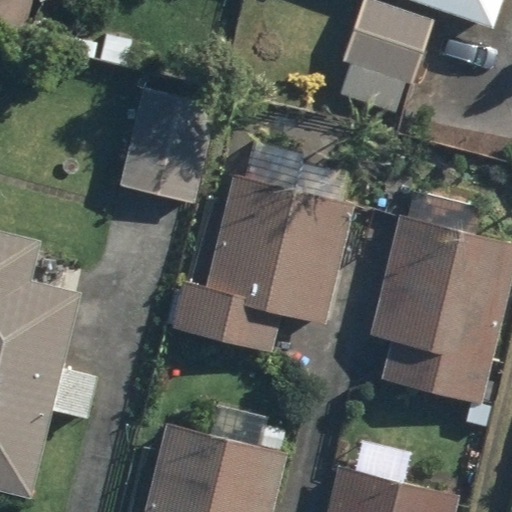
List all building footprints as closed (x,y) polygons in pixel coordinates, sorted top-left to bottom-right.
[(413,0),(491,27),(500,0),(413,0)] [(339,57),(414,84),(433,28),(359,2),(339,57)] [(282,311),(326,322),(357,199),(227,166),(199,279),(175,274),(163,324),(272,352),(282,311)] [(511,236),(408,209),(377,328),(395,332),(384,375),(484,401),(511,291),(511,236)] [(0,482),(13,486),(60,280),(18,271),(25,242),(0,236),(0,482)] [(280,511),(296,451),(158,415),(133,511),(280,511)] [(346,464),(333,511),(464,511),(468,496),(346,464)]
